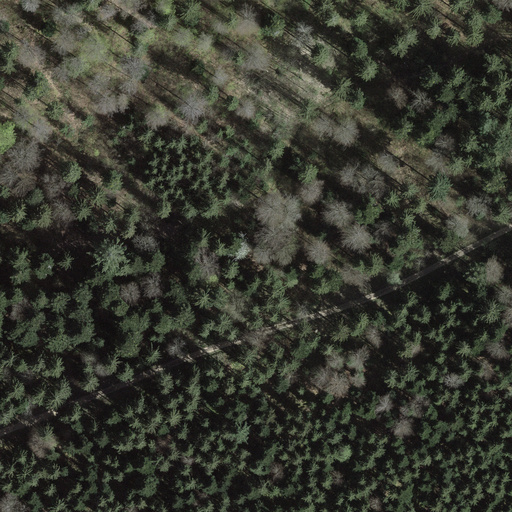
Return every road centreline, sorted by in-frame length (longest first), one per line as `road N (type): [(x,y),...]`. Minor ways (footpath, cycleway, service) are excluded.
road 1 (track): [(0,238),(54,250),(219,219),(264,199),(325,104),(511,39)]
road 2 (track): [(0,431),(165,361),(383,291),(511,222)]
